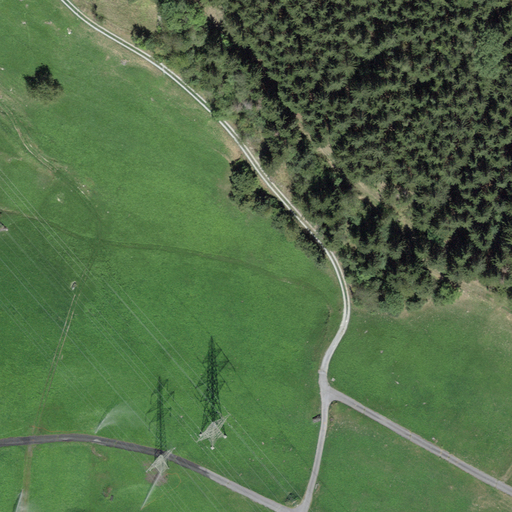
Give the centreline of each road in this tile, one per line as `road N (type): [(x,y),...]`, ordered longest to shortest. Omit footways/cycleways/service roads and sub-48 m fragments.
road 1 (track): [(326,390),(328,361),(350,309),(338,257),(289,210),(222,116),(62,0)]
road 2 (track): [(511,302),(431,261),(350,188),(282,113),(207,0)]
road 3 (track): [(0,211),(99,242),(233,261),(321,289),(335,311),(328,361)]
road 4 (track): [(30,441),(103,222),(25,146),(0,105)]
road 5 (track): [(326,390),(511,491)]
road 6 (track): [(301,511),(322,445),(326,390)]
